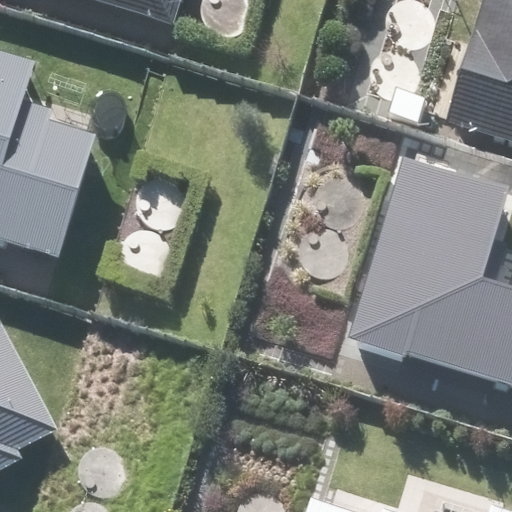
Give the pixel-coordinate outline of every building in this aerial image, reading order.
[(88,0),(174,26),(182,0),(88,0)] [(511,0),(484,0),(446,128),(511,147),(511,0)] [(0,243),(58,261),(95,141),(48,127),(51,116),(25,108),(37,69),(0,57),(0,243)] [(511,296),(481,286),(508,200),(406,168),(350,348),(434,374),(436,366),(511,390),(511,296)] [(0,469),(23,457),(17,449),(58,431),(0,324),(0,469)]
